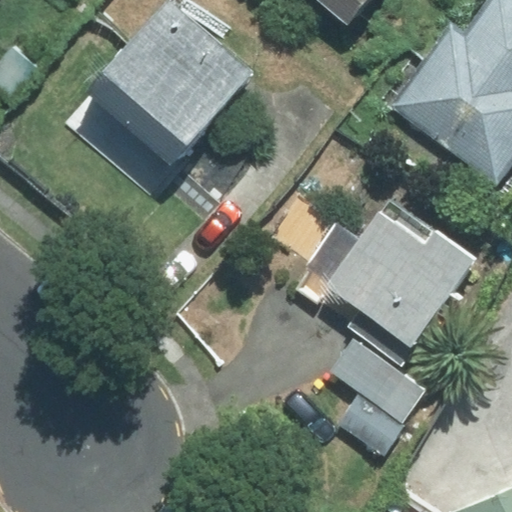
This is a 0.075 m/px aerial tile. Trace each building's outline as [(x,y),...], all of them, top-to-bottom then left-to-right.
[(318,0),(345,22),(363,0),(318,0)] [(391,106),(494,181),(511,156),(511,2),(509,0),(489,0),(463,38),(449,28),(391,106)] [(89,91),(169,161),(246,74),(166,4),(89,91)] [(421,246),(375,213),(324,286),(358,310),(346,327),(398,364),(471,261),(430,233),(421,246)] [(350,341),(330,371),(401,419),(421,390),(350,341)] [(511,511),(511,488),(456,511),(511,511)]
